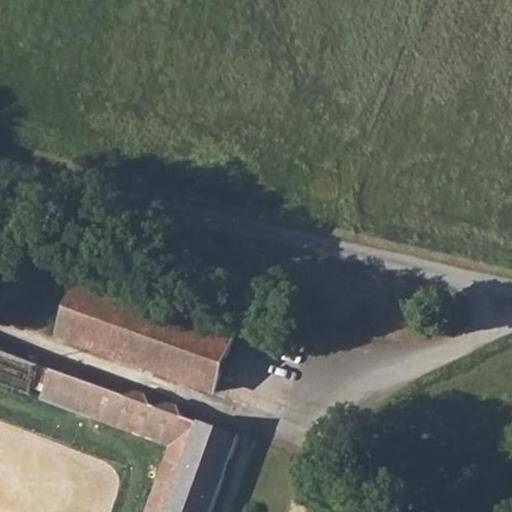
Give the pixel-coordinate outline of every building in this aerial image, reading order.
[(82,282),(62,336),(212,390),(232,336),(82,282)] [(50,370),(0,351),(0,381),(32,393),(35,390),(45,393),(53,371),(50,370)] [(190,387),(143,369),(134,394),(181,412),(190,387)] [(53,371),(45,393),(45,397),(172,441),(180,416),(153,407),(153,402),(140,397),(138,401),(91,385),(91,380),(79,375),(78,380),(53,371)] [(211,511),(240,437),(180,416),(172,441),(145,511),(211,511)]
